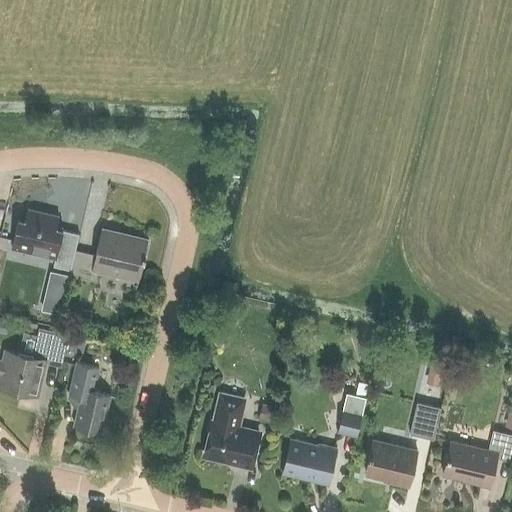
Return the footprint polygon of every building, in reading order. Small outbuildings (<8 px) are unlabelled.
[(57,228),(60,217),(28,209),(24,226),(19,225),(20,220),(19,219),(12,248),(13,248),(14,243),(33,248),(32,252),(56,258),(54,266),(71,270),(80,234),(57,228)] [(147,240),(103,229),(104,227),(102,227),(96,254),(77,250),(71,275),(96,281),(99,270),(138,279),(136,290),(137,291),(149,238),(148,237),(147,240)] [(45,295),(42,309),(60,313),(63,299),(45,295)] [(93,309),(76,306),(73,323),(90,326),(93,309)] [(61,367),(69,335),(39,328),(35,342),(24,339),(20,356),(5,353),(3,362),(0,361),(0,383),(39,393),(46,364),(61,367)] [(305,344),(295,347),(298,356),(308,353),(305,344)] [(105,428),(107,417),(106,417),(111,395),(94,391),(99,367),(78,362),(71,389),(83,392),(75,425),(102,432),(103,427),(105,428)] [(241,426),(248,398),(218,391),(212,419),(210,419),(201,458),(253,470),(262,431),(241,426)] [(357,437),(366,398),(346,393),(337,433),(357,437)] [(439,407),(441,399),(425,396),(423,404),(417,402),(410,434),(434,440),(441,408),(439,407)] [(272,423),(276,407),(262,404),(259,420),(272,423)] [(511,461),(511,454),(511,434),(494,430),(489,450),(451,441),(443,475),(471,481),(470,483),(490,487),(497,458),(511,461)] [(320,445),(291,439),(283,474),(328,484),(337,448),(320,444),(320,445)] [(409,487),(418,450),(373,440),(369,457),(371,457),(367,475),(393,481),(392,483),(409,487)]
